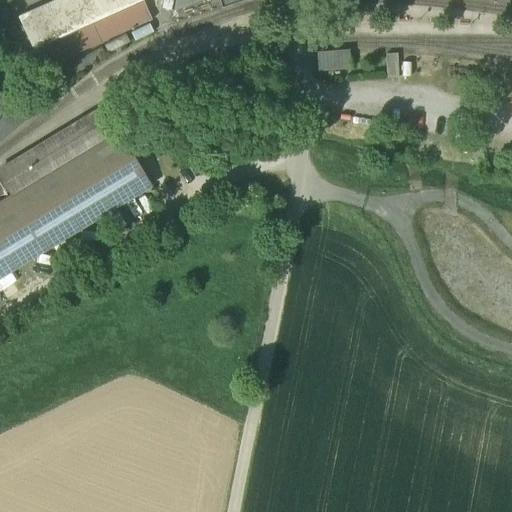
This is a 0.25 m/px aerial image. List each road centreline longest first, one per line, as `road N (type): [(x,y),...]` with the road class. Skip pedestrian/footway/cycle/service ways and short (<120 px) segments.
road 1 (track): [(233,511),(297,189),(303,93)]
road 2 (track): [(300,150),(150,226),(0,319)]
